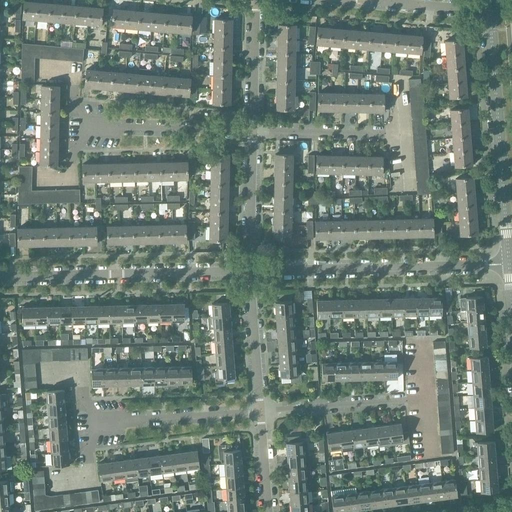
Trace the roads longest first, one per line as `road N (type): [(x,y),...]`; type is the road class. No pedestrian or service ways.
road 1 (residential): [(249,271),(509,264)]
road 2 (tertiary): [(509,264),(491,7)]
road 3 (residential): [(0,278),(249,271)]
road 4 (residential): [(252,130),(86,126)]
road 5 (residential): [(259,411),(423,396)]
road 6 (residential): [(98,421),(259,411)]
road 7 (residential): [(252,130),(400,133)]
road 8 (residential): [(249,271),(252,130)]
road 9 (residential): [(259,411),(249,271)]
road 10 (residential): [(252,130),(255,0)]
